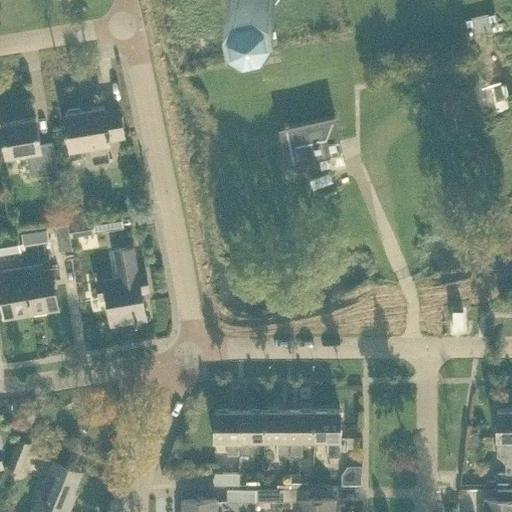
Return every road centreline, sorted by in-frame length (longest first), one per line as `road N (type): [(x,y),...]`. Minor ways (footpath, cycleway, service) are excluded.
road 1 (residential): [(186,357),(192,319),(128,21)]
road 2 (residential): [(186,357),(227,348),(426,347)]
road 3 (residential): [(0,388),(151,370),(186,357)]
road 4 (residential): [(124,511),(186,357)]
road 5 (residential): [(422,511),(426,347)]
road 6 (residential): [(0,43),(128,21)]
